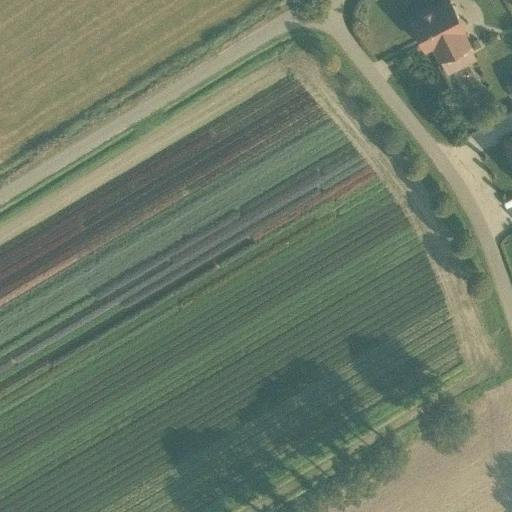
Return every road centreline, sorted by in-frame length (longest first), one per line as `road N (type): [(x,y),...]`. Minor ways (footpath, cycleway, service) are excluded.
road 1 (unclassified): [(511,324),(476,221),(435,145),(308,2)]
road 2 (unclassified): [(0,197),(308,2)]
